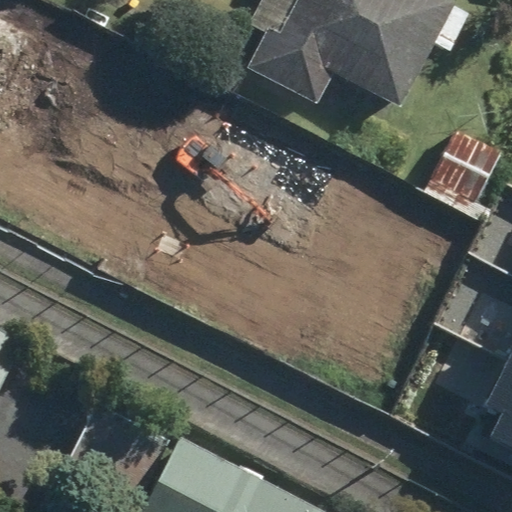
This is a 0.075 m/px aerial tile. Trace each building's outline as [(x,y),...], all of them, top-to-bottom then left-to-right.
[(471,18),(456,10),(458,5),(449,0),(266,0),(234,64),(320,108),(335,80),(402,114),(434,52),(449,59),(471,18)] [(0,203),(107,259),(101,271),(138,290),(175,220),(146,205),(165,167),(83,125),(109,75),(44,41),(12,103),(0,96),(0,203)] [(370,211),(458,260),(475,230),(237,98),(176,207),(302,278),(296,290),(387,337),(422,269),(356,235),(370,211)] [(0,379),(22,338),(0,325),(0,379)] [(511,406),(511,423),(505,438),(511,442),(511,350),(489,395),(511,406)] [(320,511),(177,437),(137,511),(320,511)]
